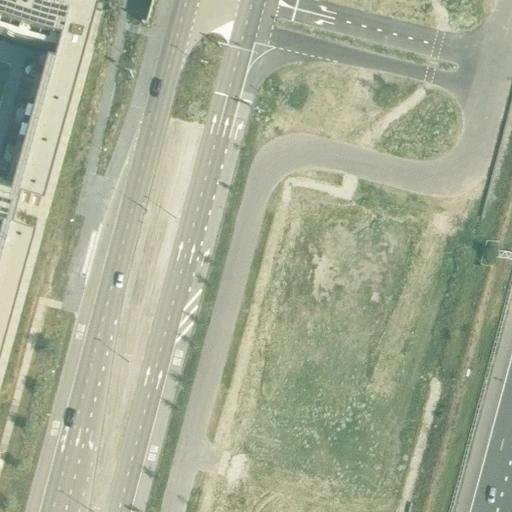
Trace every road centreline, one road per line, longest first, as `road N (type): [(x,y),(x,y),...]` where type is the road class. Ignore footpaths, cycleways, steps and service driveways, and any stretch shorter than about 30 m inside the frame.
road 1 (unclassified): [(173,511),(262,169),(280,152),(299,149),(444,182),(470,156),(485,90)]
road 2 (primary): [(190,5),(52,511)]
road 3 (primary): [(121,511),(248,32)]
road 4 (unclassified): [(248,32),(485,90)]
road 5 (unclassified): [(494,53),(256,1)]
